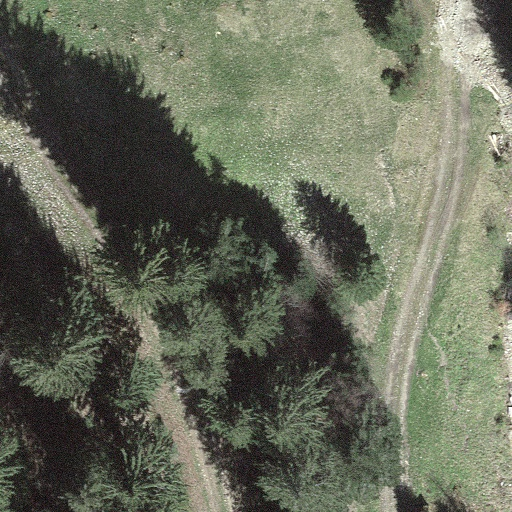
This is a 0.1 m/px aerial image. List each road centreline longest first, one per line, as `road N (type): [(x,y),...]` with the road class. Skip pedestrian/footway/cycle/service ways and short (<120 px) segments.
road 1 (track): [(497,0),(447,88),(446,172),(403,349),(391,511)]
road 2 (track): [(0,50),(49,149),(181,356),(227,511)]
